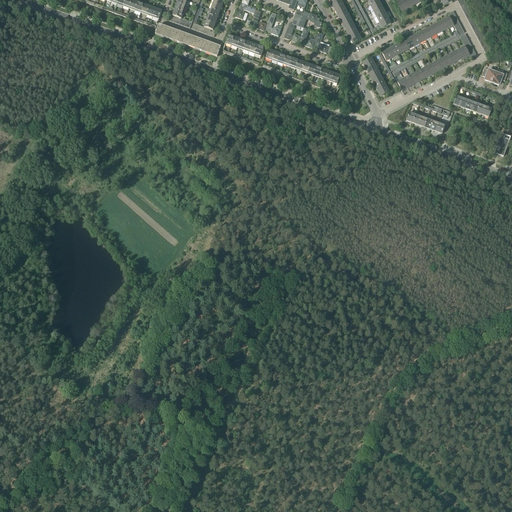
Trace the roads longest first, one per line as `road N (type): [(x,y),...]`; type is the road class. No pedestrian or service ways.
road 1 (residential): [(23,0),(373,127)]
road 2 (track): [(330,511),(412,370),(443,346),(511,318)]
road 3 (residential): [(451,76),(483,59),(453,4),(347,61)]
road 4 (residential): [(347,61),(331,63),(227,25)]
